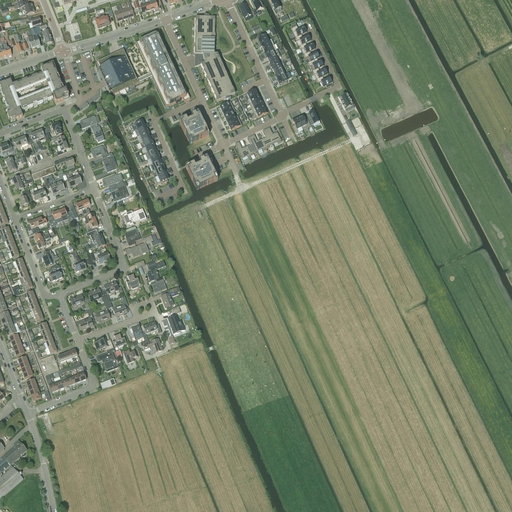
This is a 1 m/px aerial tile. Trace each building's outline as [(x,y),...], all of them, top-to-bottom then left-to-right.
[(142,0),(141,1),(143,6),(140,7),(141,10),(139,11),(140,14),(142,13),(142,15),(148,13),(145,6),(143,0),(142,0)] [(149,0),(151,4),(150,4),(152,11),(153,11),(154,11),(155,11),(155,10),(158,9),(155,2),(153,3),(152,0),(149,0)] [(252,3),(256,10),(253,11),(255,17),(260,14),(259,11),(263,9),(262,7),(263,7),(261,3),(260,4),(259,0),(258,1),(257,0),(256,0),(254,1),(255,2),(252,3)] [(269,0),(272,5),(271,6),(271,5),(271,6),(272,8),(273,8),(272,8),(273,7),(275,11),(276,11),(281,9),(276,0),(269,0)] [(125,10),(128,19),(134,17),(130,3),(127,4),(129,9),(125,10)] [(25,4),(18,6),(19,10),(22,9),(23,12),(24,11),(26,16),(34,14),(32,5),(26,7),(25,4)] [(246,5),(238,8),(241,14),(242,14),(244,19),(247,18),(248,18),(248,17),(251,16),(249,12),(248,9),(246,5)] [(128,19),(125,10),(122,11),(120,6),(118,7),(123,21),(128,19)] [(117,23),(123,21),(118,7),(116,8),(117,13),(114,14),(117,23)] [(201,65),(217,103),(225,100),(226,102),(230,100),(229,98),(235,95),(217,55),(214,55),(215,18),(209,18),(209,16),(204,16),(204,18),(196,18),(194,68),(201,65)] [(104,27),(110,25),(108,17),(101,19),(104,27)] [(29,25),(31,24),(32,28),(41,25),(39,19),(31,21),(30,18),(27,19),(29,23),(28,23),(28,24),(29,25)] [(98,29),(104,27),(101,19),(95,21),(98,29)] [(41,34),(40,30),(39,27),(35,28),(35,30),(30,32),(31,34),(36,48),(40,47),(37,39),(36,37),(40,36),(40,34),(41,34)] [(293,29),(290,30),(295,39),(301,36),(306,33),(303,28),(298,30),(296,27),(293,29)] [(52,43),(49,32),(43,33),(46,45),(52,43)] [(123,50),(98,62),(113,95),(152,77),(166,107),(183,99),(184,102),(190,99),(159,33),(136,43),(150,73),(137,79),(123,50)] [(27,35),(28,38),(28,39),(29,41),(29,42),(31,50),(36,48),(31,34),(27,35)] [(268,41),(266,35),(264,36),(263,34),(258,36),(259,38),(257,39),(259,43),(258,44),(259,46),(268,41)] [(19,35),(14,37),(16,44),(17,47),(16,47),(18,54),(23,53),(21,45),(20,43),(21,42),(19,35)] [(302,39),(301,36),(295,39),(297,42),(299,41),(301,46),(299,47),(305,44),(310,42),(308,36),(302,39)] [(271,46),(268,41),(259,46),(259,48),(261,47),(263,51),(271,46)] [(307,47),(305,44),(299,47),(301,50),(301,51),(302,50),(303,49),(304,50),(306,54),(303,55),(304,56),(309,53),(315,50),(312,45),(307,47)] [(273,45),(271,46),(263,51),(265,54),(263,55),(264,57),(274,53),(276,51),(273,45)] [(3,47),(7,58),(12,56),(9,49),(7,50),(6,46),(3,47)] [(268,62),(276,58),(274,53),(264,57),(265,59),(266,58),(268,62)] [(311,56),(309,53),(304,56),(305,59),(307,58),(310,62),(308,64),(314,61),(319,58),(316,53),(311,56)] [(279,64),(276,58),(268,62),(270,66),(268,67),(269,68),(279,64)] [(315,64),(314,61),(308,64),(312,73),(318,70),(318,69),(323,67),(320,61),(315,64)] [(56,104),(69,99),(66,90),(64,91),(53,64),(47,67),(40,69),(42,74),(12,86),(11,81),(4,83),(0,84),(0,91),(9,114),(7,114),(10,122),(23,117),(20,109),(21,109),(22,111),(53,99),(52,97),(53,96),(56,104)] [(282,69),(279,64),(269,68),(270,70),(272,69),(274,73),(282,69)] [(285,75),(282,69),(274,73),(276,77),(274,78),(275,80),(285,75)] [(320,72),(318,70),(312,73),(316,81),(322,78),(327,75),(325,70),(320,72)] [(288,81),(285,75),(275,80),(276,82),(277,81),(279,85),(281,84),(282,86),(287,83),(286,82),(288,81)] [(324,81),(322,78),(316,81),(318,84),(320,83),(323,88),(326,86),(330,84),(332,84),(329,78),(324,81)] [(256,91),(246,96),(248,100),(258,96),(256,91)] [(346,94),(338,98),(345,111),(352,107),(346,94)] [(258,96),(248,100),(250,105),(260,100),(258,96)] [(250,105),(249,105),(251,110),(262,105),(260,100),(250,105)] [(220,108),(222,113),(233,108),(230,103),(220,108)] [(251,110),(254,115),(265,110),(262,105),(251,110)] [(222,113),(224,118),(234,113),(235,113),(233,108),(222,113)] [(254,115),(256,120),(267,114),(265,110),(254,115)] [(307,116),(311,126),(319,122),(314,111),(309,114),(309,115),(307,116)] [(224,118),(226,122),(236,117),(234,113),(224,118)] [(204,125),(199,116),(196,117),(195,115),(191,117),(192,118),(186,120),(186,119),(182,121),(179,122),(179,123),(180,125),(185,135),(188,141),(190,145),(192,144),(192,143),(199,140),(206,137),(205,133),(207,132),(204,125)] [(226,122),(229,127),(239,122),(237,117),(236,117),(226,122)] [(302,117),(297,119),(301,128),(302,130),(310,127),(307,120),(305,121),(302,117)] [(97,126),(96,124),(95,122),(94,118),(80,123),(83,130),(90,127),(91,129),(95,127),(97,126)] [(292,127),(295,134),(298,132),(297,130),(301,128),(297,119),(292,121),(294,126),(292,127)] [(132,126),(135,132),(147,127),(146,125),(144,125),(143,121),(141,122),(140,120),(135,123),(136,124),(132,126)] [(229,127),(231,132),(242,126),(239,122),(229,127)] [(62,135),(61,131),(61,130),(61,129),(60,126),(60,127),(59,124),(51,127),(54,133),(56,138),(62,135)] [(95,127),(91,129),(92,131),(93,130),(97,141),(98,144),(104,141),(99,128),(98,126),(97,126),(95,127)] [(148,128),(147,127),(135,132),(137,138),(141,136),(148,133),(146,129),(148,128)] [(269,129),(266,130),(273,145),(277,143),(278,144),(281,143),(277,133),(272,135),(269,129)] [(266,138),(261,140),(266,150),(269,149),(268,147),(273,145),(266,130),(262,132),(266,138)] [(46,142),(48,141),(46,134),(43,135),(42,131),(36,133),(39,142),(45,140),(46,142)] [(28,139),(31,146),(34,145),(33,143),(35,142),(37,147),(40,146),(39,142),(36,133),(30,136),(31,138),(28,139)] [(150,137),(148,133),(141,136),(143,142),(152,138),(151,136),(150,137)] [(59,147),(66,144),(64,138),(61,139),(60,136),(51,140),(53,143),(57,141),(59,147)] [(254,136),(251,138),(257,152),(262,150),(263,152),(266,150),(261,140),(257,142),(254,136)] [(31,146),(28,139),(26,140),(25,138),(19,140),(22,147),(27,145),(28,147),(31,146)] [(153,140),(152,138),(143,142),(140,143),(140,144),(142,149),(146,148),(153,145),(151,141),(153,140)] [(250,146),(246,148),(251,157),(254,156),(253,154),(257,152),(251,138),(247,139),(250,146)] [(16,150),(22,147),(19,140),(13,142),(15,147),(12,148),(15,155),(18,154),(16,150)] [(239,143),(235,145),(242,160),(247,157),(247,159),(251,157),(246,148),(242,150),(239,143)] [(61,152),(57,154),(58,157),(64,154),(63,152),(68,150),(66,144),(59,147),(61,152)] [(7,145),(0,147),(2,153),(9,151),(10,154),(13,152),(11,145),(8,147),(7,145)] [(149,153),(157,150),(156,148),(155,148),(153,145),(146,148),(149,153)] [(102,158),(108,156),(106,150),(105,147),(102,148),(101,148),(91,152),(94,158),(101,155),(102,158)] [(158,151),(157,150),(149,153),(145,155),(148,161),(151,159),(158,156),(156,152),(158,151)] [(108,156),(102,158),(103,161),(107,173),(116,170),(116,168),(117,168),(113,157),(112,154),(108,156)] [(154,165),(162,161),(162,159),(160,160),(158,156),(151,159),(154,165)] [(17,164),(21,163),(21,162),(25,161),(24,158),(13,162),(12,159),(5,162),(8,168),(17,164)] [(65,159),(59,162),(60,165),(65,163),(67,168),(74,166),(74,164),(73,162),(72,160),(66,162),(65,159)] [(190,169),(187,170),(192,181),(197,190),(207,186),(218,180),(213,170),(212,170),(208,161),(204,162),(204,160),(199,162),(201,165),(199,166),(198,164),(194,166),(194,165),(189,167),(190,169)] [(163,163),(162,161),(154,165),(150,166),(150,167),(153,172),(155,171),(163,167),(162,164),(163,163)] [(17,164),(8,168),(10,174),(17,171),(15,167),(18,166),(17,164)] [(168,173),(167,171),(165,171),(163,167),(155,171),(157,177),(168,173)] [(76,177),(73,179),(73,180),(76,187),(82,185),(77,173),(75,174),(76,177)] [(167,175),(168,174),(168,173),(157,177),(160,183),(162,182),(162,184),(168,182),(167,180),(169,179),(167,175)] [(19,178),(13,180),(15,186),(24,183),(23,180),(21,175),(18,176),(19,178)] [(113,188),(123,185),(122,182),(123,181),(121,175),(102,182),(105,188),(108,187),(109,190),(113,188)] [(64,182),(62,176),(59,177),(60,180),(54,182),(59,194),(64,191),(61,183),(64,182)] [(76,187),(73,180),(73,179),(72,176),(68,178),(68,181),(67,181),(68,184),(70,189),(72,188),(76,187)] [(44,182),(45,184),(47,191),(51,189),(53,196),(59,194),(54,182),(49,184),(47,181),(44,182)] [(24,183),(15,186),(17,193),(20,191),(24,190),(23,187),(25,186),(24,183)] [(37,191),(41,200),(46,198),(46,196),(48,195),(45,185),(42,186),(44,191),(40,192),(40,191),(37,191)] [(123,185),(113,188),(114,191),(117,190),(121,200),(128,198),(124,187),(123,185)] [(35,203),(41,200),(37,191),(35,192),(36,194),(32,195),(35,203)] [(24,199),(20,200),(23,207),(25,206),(25,207),(28,206),(27,206),(29,205),(26,198),(31,196),(29,193),(23,196),(24,199)] [(82,203),(86,215),(90,214),(89,210),(87,211),(87,209),(90,208),(88,201),(82,203)] [(84,216),(86,215),(82,203),(76,206),(78,212),(82,211),(84,216)] [(65,210),(58,212),(62,222),(68,220),(71,219),(70,215),(67,216),(67,215),(66,214),(65,210)] [(126,211),(120,213),(121,216),(122,216),(127,228),(131,226),(131,227),(134,226),(133,223),(139,221),(140,222),(146,220),(142,210),(133,213),(132,212),(127,214),(126,211)] [(53,217),(48,219),(50,224),(51,228),(57,226),(56,225),(62,222),(58,212),(52,215),(53,217)] [(72,212),(66,214),(67,215),(67,216),(70,215),(71,219),(72,221),(75,220),(72,214),(72,212)] [(86,225),(89,224),(96,222),(93,215),(87,218),(84,219),(86,222),(85,222),(86,225)] [(5,226),(8,224),(6,218),(0,220),(0,222),(2,227),(5,226)] [(41,219),(35,221),(37,228),(44,225),(47,224),(45,220),(42,221),(41,219)] [(37,228),(35,221),(29,224),(29,225),(31,230),(35,229),(37,234),(39,233),(37,228)] [(88,234),(97,231),(96,229),(98,228),(96,222),(89,224),(91,230),(87,231),(88,234)] [(130,232),(124,234),(129,246),(135,244),(134,242),(138,241),(136,238),(137,237),(137,236),(138,235),(136,230),(130,232)] [(93,245),(103,241),(101,236),(99,237),(97,231),(88,234),(86,235),(87,238),(90,237),(92,242),(89,243),(90,245),(90,246),(93,245)] [(46,240),(49,239),(50,239),(49,236),(44,238),(43,235),(41,236),(41,235),(36,237),(34,238),(37,244),(43,242),(43,241),(46,240)] [(155,236),(144,240),(145,244),(151,242),(153,247),(158,245),(160,244),(159,241),(157,242),(155,236)] [(8,247),(15,245),(12,239),(6,242),(8,247)] [(39,250),(45,248),(43,242),(37,244),(39,250)] [(148,252),(145,244),(130,250),(134,258),(148,252)] [(10,253),(17,251),(15,245),(8,247),(10,253)] [(100,251),(105,263),(110,261),(108,254),(105,255),(104,252),(106,252),(105,249),(100,251)] [(13,259),(19,257),(17,251),(10,253),(13,259)] [(54,260),(57,259),(57,257),(50,259),(49,256),(51,255),(50,252),(43,255),(44,258),(42,258),(44,264),(51,261),(54,260)] [(76,259),(81,272),(87,270),(85,266),(88,265),(87,262),(81,264),(80,261),(79,261),(78,258),(76,259)] [(56,265),(55,262),(54,260),(51,261),(44,264),(46,269),(50,268),(51,270),(53,269),(57,268),(56,265)] [(131,271),(145,265),(143,261),(129,267),(131,271)] [(151,273),(147,274),(150,283),(156,280),(154,275),(156,274),(157,275),(158,274),(157,273),(156,271),(165,267),(163,262),(148,268),(149,271),(150,271),(151,273)] [(26,271),(24,265),(17,268),(19,274),(26,271)] [(53,269),(57,281),(63,279),(62,276),(65,275),(63,271),(60,272),(57,273),(56,271),(59,269),(58,267),(57,268),(53,269)] [(52,283),(57,281),(53,269),(51,270),(48,271),(49,274),(51,273),(52,275),(49,276),(50,279),(49,280),(50,283),(52,282),(52,283)] [(28,277),(26,271),(19,274),(21,279),(28,277)] [(129,281),(126,282),(128,289),(131,288),(132,290),(133,290),(137,288),(137,286),(140,285),(137,278),(134,279),(133,274),(127,277),(129,281)] [(30,282),(28,277),(21,279),(22,280),(19,280),(21,286),(30,282)] [(159,283),(151,286),(155,295),(167,290),(164,282),(166,281),(164,277),(158,280),(159,283)] [(30,289),(32,288),(30,282),(21,286),(22,288),(25,288),(27,293),(31,291),(30,289)] [(118,291),(118,289),(115,283),(104,287),(107,295),(118,291)] [(102,298),(100,293),(99,290),(87,294),(90,302),(102,298)] [(27,298),(28,301),(35,298),(33,292),(24,296),(25,298),(27,298)] [(166,309),(167,311),(172,309),(171,307),(173,306),(169,295),(161,298),(165,309),(166,309)] [(81,296),(70,300),(73,308),(84,304),(81,296)] [(30,306),(37,304),(35,298),(28,301),(30,306)] [(124,306),(113,310),(116,318),(127,314),(127,313),(128,313),(128,312),(127,309),(126,309),(125,309),(125,308),(128,307),(126,302),(123,303),(124,306)] [(33,312),(39,309),(37,304),(30,306),(33,312)] [(174,316),(181,313),(179,307),(171,310),(174,316)] [(35,317),(41,315),(39,309),(33,312),(35,317)] [(97,324),(98,323),(99,324),(110,320),(107,312),(96,316),(96,317),(94,318),(97,324)] [(0,318),(1,321),(10,318),(7,313),(0,315),(0,318)] [(37,323),(44,321),(41,315),(35,317),(37,323)] [(176,317),(168,320),(174,335),(185,331),(181,323),(179,324),(176,317)] [(1,321),(3,327),(12,324),(12,325),(17,323),(16,321),(11,322),(10,318),(1,321)] [(82,331),(93,327),(90,319),(79,323),(82,331)] [(159,326),(156,327),(154,323),(143,327),(145,333),(146,335),(157,331),(158,335),(162,334),(159,326)] [(14,329),(12,325),(12,324),(3,327),(5,332),(14,329)] [(146,335),(145,333),(142,334),(139,326),(131,330),(136,341),(143,338),(145,342),(148,341),(146,335)] [(7,338),(16,334),(14,329),(5,332),(7,338)] [(44,338),(50,335),(48,329),(41,332),(44,338)] [(115,341),(113,342),(115,349),(126,345),(124,338),(121,339),(119,334),(114,336),(115,341)] [(46,343),(52,341),(50,335),(44,338),(46,343)] [(106,352),(113,349),(114,349),(111,343),(107,344),(106,339),(94,344),(97,352),(105,349),(106,352)] [(144,351),(152,348),(155,355),(163,352),(158,340),(150,343),(149,344),(148,341),(145,342),(140,344),(141,347),(143,347),(144,351)] [(48,349),(55,347),(52,341),(46,343),(48,349)] [(50,355),(57,352),(55,347),(48,349),(50,355)] [(114,352),(113,349),(106,352),(107,354),(96,358),(97,362),(98,364),(103,362),(106,371),(109,370),(117,366),(112,353),(114,352)] [(16,358),(24,355),(22,350),(14,353),(16,358)] [(73,364),(76,363),(74,359),(78,358),(75,351),(69,353),(72,360),(73,364)] [(130,351),(123,353),(128,365),(134,362),(133,359),(138,358),(136,352),(131,354),(130,351)] [(66,362),(72,360),(69,353),(64,355),(66,362)] [(60,364),(66,362),(64,355),(58,357),(60,364)] [(20,366),(27,363),(26,358),(18,361),(20,366)] [(25,380),(33,377),(31,372),(23,375),(25,380)] [(84,372),(77,375),(78,376),(81,383),(86,381),(85,377),(86,377),(84,372)] [(78,376),(77,375),(72,377),(72,378),(75,385),(81,383),(78,376)] [(75,385),(72,378),(72,377),(66,379),(67,380),(69,387),(75,385)] [(64,390),(69,387),(67,380),(61,382),(64,390)] [(60,381),(55,383),(58,392),(64,390),(61,382),(60,381)] [(101,384),(103,390),(102,389),(114,384),(113,381),(101,385),(101,384)] [(52,394),(58,392),(55,383),(48,386),(49,388),(50,387),(52,394)] [(39,394),(31,397),(33,402),(41,399),(40,397),(45,395),(44,393),(39,394)] [(23,480),(13,468),(11,466),(22,456),(23,458),(24,458),(25,457),(25,455),(24,454),(27,452),(18,442),(14,446),(15,448),(0,460),(0,473),(1,474),(8,468),(10,470),(3,477),(0,479),(0,511),(33,511),(21,498),(24,495),(16,486),(23,480)]
